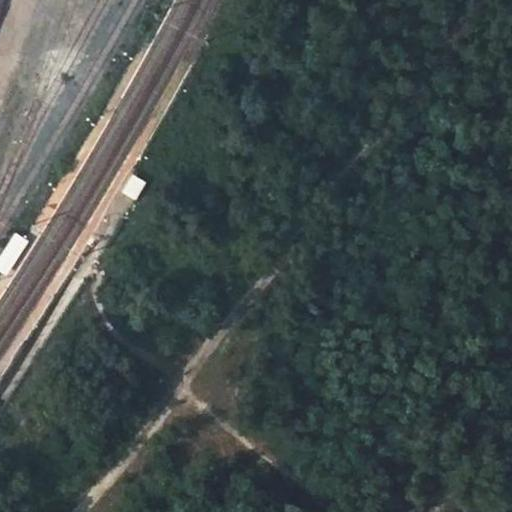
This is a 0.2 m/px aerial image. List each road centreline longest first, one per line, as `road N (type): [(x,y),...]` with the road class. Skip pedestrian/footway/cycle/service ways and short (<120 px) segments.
road 1 (track): [(480,0),(247,306),(72,511)]
road 2 (track): [(511,373),(412,511)]
